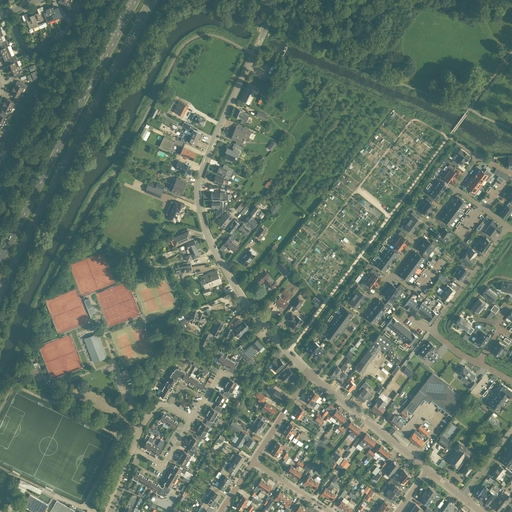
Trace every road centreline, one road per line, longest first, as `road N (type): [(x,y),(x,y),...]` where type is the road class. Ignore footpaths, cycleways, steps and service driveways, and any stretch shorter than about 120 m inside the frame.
road 1 (residential): [(309,373),(255,316),(220,262),(197,198),(204,161),(274,6)]
road 2 (secondary): [(0,294),(148,0)]
road 3 (secondary): [(134,0),(0,258)]
road 4 (residential): [(454,187),(309,373)]
road 5 (residential): [(508,226),(431,331),(479,362)]
road 6 (residential): [(427,469),(309,373)]
